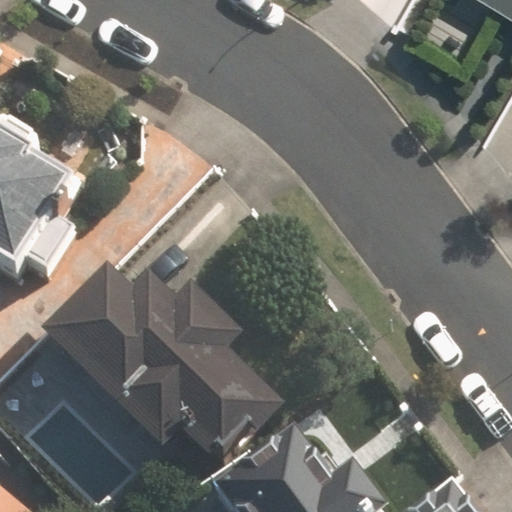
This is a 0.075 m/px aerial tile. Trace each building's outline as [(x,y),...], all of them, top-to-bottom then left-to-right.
[(511,0),(483,0),(511,16),(511,0)] [(0,267),(22,281),(32,264),(56,278),(103,199),(0,138),(0,267)] [(251,347),(198,295),(182,310),(158,287),(143,303),(115,276),(48,345),(173,467),(191,449),(219,476),(281,413),(233,366),(251,347)] [(384,511),(357,477),(337,493),(296,441),(220,500),(228,511),(384,511)] [(0,511),(30,511),(3,488),(0,491),(0,511)]
